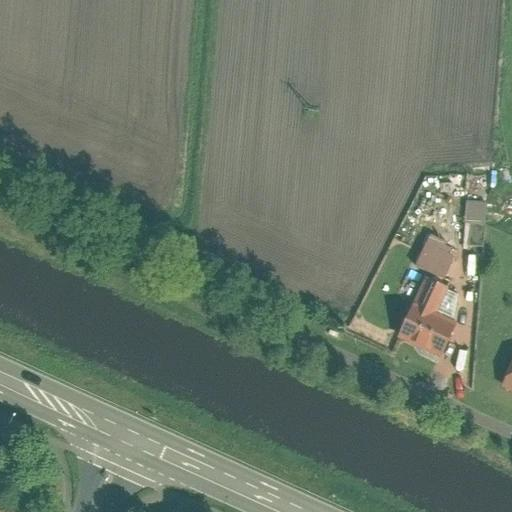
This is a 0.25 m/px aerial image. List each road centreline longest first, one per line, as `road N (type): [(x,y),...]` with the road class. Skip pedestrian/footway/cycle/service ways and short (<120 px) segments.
road 1 (unclassified): [(0,188),(511,422)]
road 2 (primary): [(129,436),(298,511)]
road 3 (primary): [(0,376),(129,436)]
